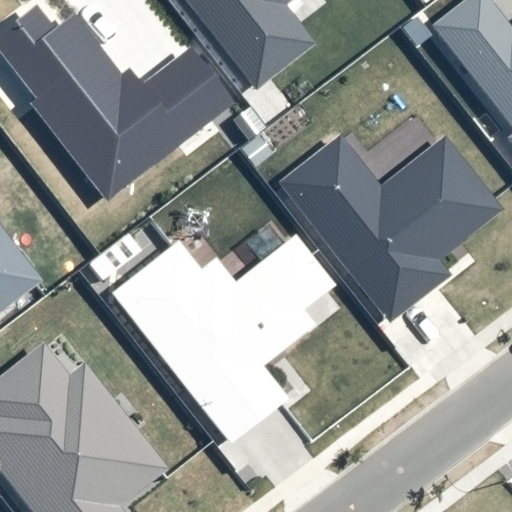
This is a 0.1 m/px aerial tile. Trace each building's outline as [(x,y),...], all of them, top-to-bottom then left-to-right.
[(186,0),(255,88),(316,41),(288,5),(294,0),(186,0)] [(511,137),(507,141),(511,147),(511,29),(511,30),(486,0),(466,0),(430,29),(511,131),(511,137)] [(0,37),(0,54),(36,101),(29,106),(106,205),(231,108),(187,51),(141,87),(128,71),(119,78),(72,17),(52,32),(35,10),(0,37)] [(279,186),(389,327),(450,279),(438,263),(504,212),(446,138),(380,189),(341,138),(279,186)] [(0,314),(41,283),(0,229),(0,314)] [(293,238),(233,285),(216,263),(201,274),(179,245),(111,298),(228,446),(286,401),(260,368),(313,327),(302,313),(333,288),(293,238)] [(68,376),(43,345),(0,379),(0,478),(27,511),(121,511),(120,509),(166,472),(81,366),(68,376)]
